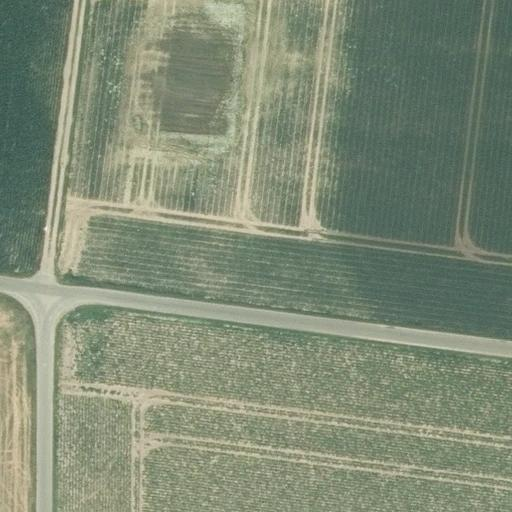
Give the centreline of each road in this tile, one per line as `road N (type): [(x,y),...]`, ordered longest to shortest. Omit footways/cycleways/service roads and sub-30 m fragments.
road 1 (unclassified): [(511,348),(44,288)]
road 2 (track): [(79,0),(44,288)]
road 3 (unclassified): [(44,288),(42,511)]
